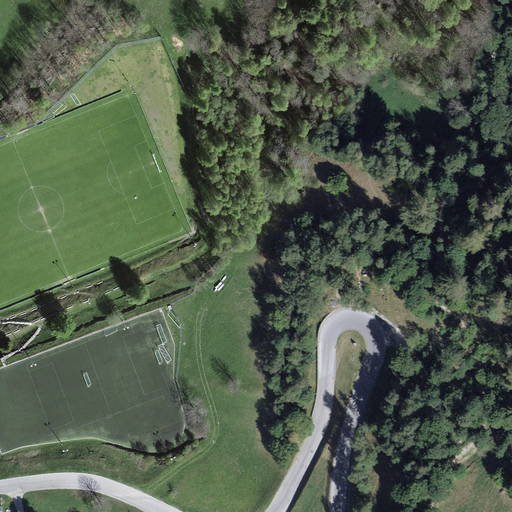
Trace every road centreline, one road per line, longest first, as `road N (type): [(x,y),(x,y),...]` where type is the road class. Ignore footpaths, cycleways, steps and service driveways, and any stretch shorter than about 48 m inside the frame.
road 1 (tertiary): [(275,511),(318,428),(330,332),(344,319),(369,328),(374,351),(347,433),(337,511)]
road 2 (tertiary): [(0,487),(93,482),(164,511)]
